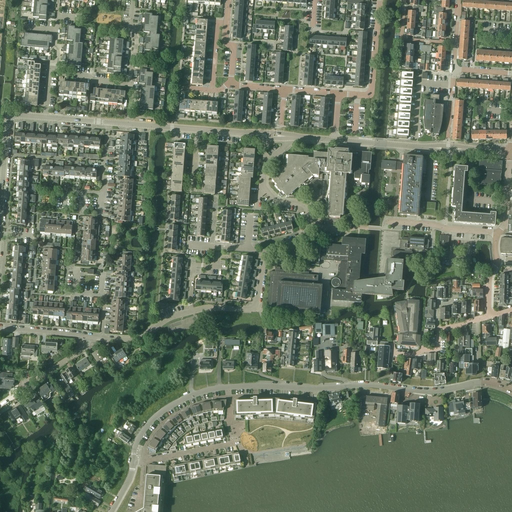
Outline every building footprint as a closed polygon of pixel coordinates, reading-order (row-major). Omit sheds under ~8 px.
[(357,4),(357,9),(357,10),(365,11),(366,5),(363,5),(360,4),(360,0),(357,0),(357,4)] [(414,6),(414,9),(423,9),(423,6),(417,6),(417,0),(411,0),(411,3),(411,5),(414,6)] [(326,1),(326,7),(334,8),(334,9),(338,9),(338,7),(334,6),(334,3),(335,2),(326,1)] [(326,7),(326,13),(334,14),(333,15),(338,15),(338,13),(334,12),(334,9),(334,8),(326,7)] [(357,11),(356,16),(365,17),(365,11),(357,10),(357,9),(353,9),(352,11),(357,11)] [(408,17),(415,18),(415,12),(422,12),(423,9),(414,9),(413,11),(408,11),(408,12),(409,12),(409,14),(408,14),(408,17)] [(434,10),(433,13),(434,13),(434,15),(436,15),(436,20),(439,20),(446,20),(445,20),(445,17),(446,17),(446,14),(443,14),(443,11),(437,10),(434,10)] [(333,18),(333,15),(334,14),(326,13),(325,19),(333,20),(333,21),(337,21),(337,19),(333,18)] [(145,14),(145,18),(152,19),(152,21),(158,22),(158,17),(152,17),(152,14),(145,14)] [(356,22),(356,23),(364,23),(365,17),(356,16),(352,15),(352,17),(356,18),(356,22)] [(253,25),(253,34),(256,34),(256,29),(261,29),(261,34),(263,34),(263,30),(264,22),(257,21),(256,25),(253,25)] [(364,30),(364,23),(356,23),(356,22),(352,21),(351,24),(356,24),(355,29),(364,30)] [(70,45),(68,68),(74,68),(75,66),(81,66),(83,44),(80,44),(81,30),(75,30),(75,27),(68,27),(67,40),(73,41),(73,45),(70,45)] [(309,44),(309,48),(311,48),(311,44),(315,44),(316,44),(317,36),(310,36),(310,44),(309,44)] [(315,44),(315,48),(316,49),(317,49),(317,45),(321,45),(322,45),(323,37),(317,36),(316,44),(315,44)] [(111,37),(107,73),(114,74),(113,76),(120,77),(123,40),(117,40),(117,38),(111,37)] [(321,45),(321,49),(323,49),(323,45),(327,45),(328,45),(329,37),(323,37),(322,45),(321,45)] [(327,45),(327,49),(329,50),(329,46),(333,46),(334,46),(335,38),(329,37),(328,45),(327,45)] [(354,37),(354,39),(358,40),(358,43),(358,45),(366,45),(367,39),(358,39),(358,37),(354,37)] [(333,46),(333,50),(335,50),(335,46),(339,46),(339,47),(339,46),(340,46),(341,38),(335,38),(334,46),(333,46)] [(339,47),(338,50),(341,51),(341,46),(346,47),(347,39),(341,38),(340,46),(339,46),(339,47)] [(284,46),(283,51),(292,52),(292,44),(284,44),(280,43),(280,46),(284,46)] [(354,43),(354,45),(358,46),(358,49),(358,50),(366,51),(366,45),(358,45),(358,43),(354,43)] [(354,49),(353,51),(357,52),(357,55),(357,56),(365,57),(366,51),(358,50),(358,49),(354,49)] [(277,55),(276,58),(276,59),(284,60),(285,54),(277,53),(277,52),(273,52),(272,54),(277,55)] [(483,60),(484,60),(485,53),(477,52),(476,61),(477,60),(479,60),(479,61),(483,61),(483,60)] [(353,56),(353,57),(357,58),(357,61),(357,62),(365,63),(365,57),(357,56),(357,55),(353,55),(353,56)] [(353,61),(352,63),(356,64),(356,67),(356,69),(364,69),(365,63),(357,62),(357,61),(353,61)] [(29,62),(28,66),(35,67),(35,69),(41,70),(41,65),(35,64),(35,62),(29,62)] [(275,70),(275,71),(283,72),(284,66),(276,65),(276,64),(272,64),(271,66),(276,67),(275,70)] [(352,67),(352,69),(356,70),(356,73),(356,74),(364,75),(364,69),(356,69),(356,67),(352,67)] [(275,73),(275,76),(275,78),(283,78),(283,72),(275,71),(275,70),(271,70),(271,72),(275,73)] [(401,72),(400,81),(411,82),(412,79),(413,79),(413,73),(401,72)] [(352,73),(351,75),(355,76),(355,79),(355,81),(363,81),(364,75),(356,74),(356,73),(352,73)] [(275,79),(274,82),(274,83),(282,84),(283,78),(275,78),(275,76),(271,76),(271,78),(275,79)] [(345,86),(345,87),(353,88),(353,87),(353,86),(355,87),(363,87),(363,81),(355,81),(355,79),(351,79),(351,81),(355,82),(355,84),(353,84),(346,84),(345,86)] [(400,81),(399,89),(411,90),(411,87),(412,87),(413,82),(411,82),(400,81)] [(59,95),(64,95),(64,89),(66,89),(67,82),(62,82),(62,88),(59,88),(59,95)] [(91,95),(91,102),(95,102),(96,95),(98,96),(99,89),(94,89),(93,95),(91,95)] [(399,89),(399,97),(410,98),(410,95),(411,95),(412,90),(411,90),(399,89)] [(110,97),(109,103),(113,104),(114,97),(116,97),(117,91),(112,90),(112,97),(110,97)] [(118,98),(118,104),(122,104),(123,98),(125,98),(126,92),(121,91),(120,98),(118,98)] [(433,135),(438,135),(439,132),(440,128),(441,124),(440,124),(440,122),(442,122),(442,118),(443,115),(443,112),(443,105),(438,105),(439,96),(430,95),(430,99),(433,99),(433,101),(425,100),(424,107),(426,107),(426,110),(424,110),(424,114),(424,117),(425,117),(425,119),(424,119),(424,124),(425,127),(425,130),(431,131),(431,132),(431,129),(433,129),(432,135),(433,135)] [(321,99),(321,103),(321,104),(329,105),(329,99),(322,98),(322,97),(313,97),(313,99),(321,99)] [(399,97),(398,105),(410,106),(410,103),(411,104),(411,98),(410,98),(399,97)] [(263,105),(263,106),(271,107),(272,101),(264,100),(264,99),(260,98),(260,101),(264,101),(263,105)] [(213,103),(212,113),(217,114),(218,110),(220,110),(221,104),(218,104),(218,103),(215,103),(213,103)] [(320,106),(320,109),(320,110),(328,111),(329,105),(321,104),(321,103),(317,103),(316,105),(320,106)] [(263,111),(263,112),(271,112),(271,107),(263,106),(263,105),(259,104),(259,107),(263,107),(263,111)] [(398,105),(397,114),(409,114),(409,112),(410,112),(411,106),(410,106),(398,105)] [(320,115),(320,116),(328,117),(328,111),(320,110),(320,109),(316,109),(316,111),(320,111),(320,115)] [(262,117),(262,118),(271,119),(271,112),(263,112),(263,111),(259,110),(259,113),(263,113),(262,117)] [(397,114),(397,122),(408,123),(408,120),(410,120),(410,115),(409,114),(397,114)] [(270,125),(271,119),(262,118),(262,117),(258,116),(258,119),(262,119),(262,124),(270,125)] [(319,124),(319,128),(327,129),(327,123),(319,122),(319,121),(315,121),(315,123),(319,124)] [(397,122),(396,130),(408,131),(408,128),(409,128),(409,123),(408,123),(397,122)] [(407,139),(407,136),(408,136),(409,131),(408,131),(396,130),(396,138),(407,139)] [(276,177),(273,180),(277,185),(276,186),(281,192),(282,191),(287,197),(304,183),(305,185),(308,183),(313,179),(311,177),(313,175),(319,176),(319,177),(322,177),(323,174),(331,174),(328,215),(332,215),(332,218),(340,218),(340,216),(343,216),(345,197),(346,197),(347,185),(346,185),(347,174),(354,175),(354,179),(362,179),(361,183),(369,184),(370,175),(369,175),(369,170),(370,170),(372,153),(328,149),(328,153),(314,152),(314,159),(310,158),(308,158),(308,157),(284,155),(283,164),(285,167),(274,176),(276,177)] [(382,160),(381,169),(384,169),(385,169),(391,170),(392,170),(395,170),(395,169),(403,170),(403,172),(403,174),(402,174),(402,178),(403,178),(403,181),(402,181),(402,185),(402,188),(401,188),(401,192),(402,192),(402,195),(401,195),(401,199),(401,201),(400,201),(400,206),(401,206),(401,208),(400,208),(399,215),(407,216),(410,216),(418,216),(418,214),(421,214),(422,214),(422,216),(424,216),(426,216),(427,216),(435,216),(435,217),(435,210),(436,203),(430,203),(425,202),(423,202),(423,209),(419,208),(421,170),(421,167),(422,168),(422,163),(421,163),(422,161),(423,157),(413,156),(404,155),(403,164),(401,164),(401,162),(398,162),(398,164),(396,163),(396,161),(385,161),(382,160)] [(500,186),(502,162),(480,160),(478,184),(492,186),(500,186)] [(455,207),(455,213),(454,219),(454,220),(454,223),(495,226),(496,213),(490,213),(490,215),(461,213),(461,211),(464,172),(467,172),(467,167),(455,167),(456,167),(456,171),(455,171),(454,178),(455,178),(455,182),(454,182),(454,183),(455,183),(455,187),(453,187),(453,194),(454,194),(454,198),(453,198),(452,199),(454,200),(453,203),(452,203),(452,207),(455,207)] [(91,174),(91,178),(96,178),(96,180),(99,181),(100,172),(97,171),(97,169),(92,169),(91,174)] [(118,173),(117,176),(125,176),(124,179),(130,179),(131,171),(122,171),(122,173),(118,173)] [(173,195),(172,201),(180,202),(180,203),(184,204),(184,202),(180,201),(180,196),(173,195)] [(172,201),(172,208),(180,209),(179,210),(183,210),(184,208),(179,208),(180,203),(180,202),(172,201)] [(172,208),(171,214),(179,215),(179,216),(183,216),(183,214),(179,214),(179,210),(180,209),(172,208)] [(224,210),(224,217),(232,217),(231,218),(235,219),(236,217),(232,217),(232,214),(235,214),(236,210),(228,209),(228,211),(224,210)] [(178,220),(179,216),(179,215),(171,214),(171,220),(178,221),(178,222),(182,222),(183,220),(178,220)] [(117,218),(116,220),(118,221),(118,223),(123,223),(123,221),(130,222),(130,216),(121,215),(121,216),(121,218),(118,217),(117,218)] [(344,220),(344,221),(348,225),(353,221),(349,216),(344,220)] [(84,222),(84,225),(88,225),(97,225),(97,220),(94,220),(94,217),(89,217),(89,219),(89,222),(85,221),(84,222)] [(273,227),(275,234),(282,233),(280,225),(279,221),(277,221),(279,226),(274,227),(273,227)] [(223,223),(223,229),(231,230),(231,231),(234,231),(235,229),(231,229),(231,225),(231,224),(223,223)] [(170,225),(170,231),(178,232),(177,233),(181,234),(182,231),(178,231),(178,226),(170,225)] [(193,228),(193,230),(197,231),(196,236),(204,237),(205,229),(197,228),(193,228)] [(170,231),(169,238),(177,238),(177,239),(177,240),(181,240),(181,238),(177,237),(177,233),(178,232),(170,231)] [(501,254),(501,256),(511,256),(511,235),(503,235),(502,237),(501,240),(500,242),(500,244),(500,247),(500,249),(500,251),(501,254)] [(230,237),(230,236),(222,236),(222,242),(230,242),(229,243),(234,244),(234,242),(230,241),(230,237)] [(440,236),(439,249),(439,250),(448,250),(448,247),(450,247),(450,242),(448,242),(449,236),(440,236)] [(313,243),(311,265),(312,265),(319,265),(319,260),(341,262),(341,264),(339,264),(339,266),(338,266),(338,272),(340,272),(340,273),(340,274),(339,275),(338,276),(337,279),(336,279),(335,279),(334,279),(333,280),(332,281),(332,282),(331,283),(331,284),(332,284),(332,285),(332,286),(333,286),(333,287),(334,287),(334,288),(334,290),(333,290),(332,296),(332,299),(332,301),(333,301),(343,302),(355,303),(361,303),(362,296),(362,295),(364,295),(375,296),(376,296),(392,297),(393,297),(392,290),(401,291),(404,291),(404,282),(402,281),(404,261),(400,261),(387,260),(386,276),(378,278),(376,278),(363,281),(360,281),(359,281),(361,254),(362,254),(365,254),(366,240),(349,238),(347,238),(342,238),(342,245),(328,244),(327,244),(327,246),(321,245),(321,244),(313,243)] [(412,258),(413,252),(411,252),(412,249),(413,249),(424,250),(424,248),(428,249),(429,240),(425,240),(425,239),(408,238),(408,243),(407,243),(407,244),(405,244),(405,251),(393,251),(393,256),(412,258)] [(176,245),(177,244),(169,244),(168,250),(176,251),(176,252),(180,252),(180,250),(176,250),(176,245)] [(118,259),(118,261),(122,261),(131,262),(131,256),(132,252),(123,252),(123,256),(122,258),(119,258),(118,259)] [(81,261),(81,264),(88,265),(88,261),(94,262),(94,256),(86,256),(86,258),(82,258),(81,258),(81,261)] [(267,308),(267,309),(277,309),(277,311),(321,315),(323,286),(318,285),(319,276),(280,273),(280,270),(276,270),(276,272),(274,272),(270,272),(269,287),(270,287),(268,308),(267,308)] [(452,287),(452,293),(456,293),(456,294),(458,294),(458,293),(460,293),(460,291),(466,291),(466,286),(460,286),(459,286),(459,281),(453,281),(453,287),(452,287)] [(40,291),(48,291),(48,293),(52,294),(53,293),(53,292),(54,292),(55,286),(45,286),(45,288),(41,288),(40,291)] [(445,299),(446,289),(437,288),(437,299),(445,299)] [(114,297),(113,300),(116,300),(120,300),(121,298),(125,298),(128,298),(128,293),(120,292),(120,294),(116,294),(115,295),(115,297),(114,297)] [(112,303),(111,305),(116,305),(125,306),(125,298),(121,298),(120,300),(116,300),(116,302),(113,302),(112,303)] [(425,307),(424,317),(426,317),(427,317),(427,314),(433,314),(434,314),(434,310),(435,310),(435,301),(428,300),(427,308),(425,307)] [(29,312),(33,313),(33,315),(39,315),(39,306),(37,306),(37,302),(36,301),(34,301),(34,303),(30,303),(29,312)] [(419,348),(420,336),(417,335),(419,301),(408,301),(408,302),(396,304),(397,309),(396,309),(400,336),(398,335),(397,346),(419,348)] [(471,304),(471,312),(474,312),(474,311),(483,311),(483,301),(474,301),(474,304),(471,304)] [(470,313),(470,303),(462,303),(461,313),(470,313)] [(452,306),(452,314),(452,317),(456,317),(456,314),(460,314),(461,305),(456,305),(456,306),(452,306)] [(65,308),(64,317),(67,317),(67,320),(72,321),(73,312),(72,312),(71,312),(71,308),(70,307),(68,307),(67,309),(65,308)] [(449,319),(449,309),(441,308),(440,319),(449,319)] [(426,317),(425,328),(426,328),(434,328),(435,321),(430,320),(431,318),(427,317),(426,317)] [(331,325),(322,325),(323,336),(325,336),(332,336),(331,325)] [(468,332),(466,327),(459,329),(459,338),(458,338),(458,346),(458,356),(459,356),(472,356),(472,348),(470,348),(471,347),(471,335),(469,335),(468,332)] [(366,334),(365,337),(369,337),(369,336),(377,337),(378,329),(370,329),(369,334),(366,334)] [(496,340),(496,348),(502,349),(503,349),(507,349),(509,330),(504,330),(503,336),(502,340),(497,339),(496,340)] [(267,332),(266,341),(270,341),(269,343),(275,344),(276,342),(277,336),(273,336),(273,333),(267,332)] [(368,338),(367,345),(376,346),(377,337),(369,336),(369,337),(369,338),(368,338)] [(3,339),(2,356),(11,356),(12,348),(18,348),(19,339),(15,338),(12,338),(12,339),(12,340),(3,339)] [(41,350),(41,354),(50,354),(50,350),(50,349),(57,350),(57,345),(58,345),(58,344),(57,344),(57,341),(46,340),(46,345),(42,345),(41,350)] [(379,346),(378,368),(388,369),(389,347),(388,347),(388,343),(380,342),(380,346),(379,346)] [(21,347),(21,348),(22,348),(21,353),(21,356),(30,356),(30,353),(34,354),(34,357),(37,357),(37,350),(34,350),(35,346),(22,345),(22,347),(21,347)] [(100,349),(92,354),(97,362),(105,357),(100,349)] [(114,354),(116,357),(113,358),(116,363),(122,359),(124,361),(125,362),(127,360),(128,359),(126,357),(122,349),(114,354)] [(262,360),(262,363),(263,363),(263,372),(271,373),(272,359),(273,359),(273,355),(275,356),(276,355),(278,355),(278,358),(280,358),(280,351),(276,351),(275,351),(273,351),(264,350),(263,355),(267,355),(266,360),(262,360)] [(326,372),(337,372),(336,350),(325,351),(326,372)] [(350,353),(350,367),(351,368),(351,367),(357,368),(357,363),(359,363),(360,351),(354,350),(351,350),(350,353)] [(257,371),(258,355),(247,354),(246,370),(257,371)] [(459,356),(458,356),(458,369),(465,369),(465,375),(467,375),(468,376),(474,376),(475,372),(477,372),(477,365),(468,365),(468,356),(472,356),(459,356)] [(412,360),(411,369),(419,370),(421,358),(413,357),(412,360)] [(86,358),(76,365),(80,371),(90,365),(86,358)] [(405,358),(403,375),(411,376),(411,369),(412,360),(409,360),(409,359),(405,358)] [(211,360),(200,360),(200,370),(211,370),(211,360)] [(223,362),(223,370),(233,370),(234,362),(223,362)] [(437,374),(443,374),(443,373),(446,373),(446,365),(443,365),(443,362),(437,362),(437,374)] [(492,366),(491,368),(489,368),(488,372),(491,372),(490,378),(497,378),(498,367),(492,366)] [(64,374),(61,376),(66,384),(69,382),(68,381),(77,375),(74,371),(73,369),(72,367),(65,371),(67,374),(65,375),(64,374)] [(0,372),(0,377),(1,378),(0,388),(3,388),(11,389),(11,387),(14,387),(14,379),(12,379),(12,373),(0,372)] [(435,385),(445,384),(444,374),(443,374),(434,375),(435,385)] [(37,390),(42,397),(41,398),(44,402),(50,398),(50,394),(55,390),(52,385),(48,387),(46,384),(42,387),(43,388),(38,391),(37,390)] [(340,393),(328,396),(330,404),(335,403),(335,404),(335,405),(337,404),(337,403),(342,402),(340,393)] [(391,394),(389,410),(397,411),(398,406),(399,395),(398,394),(397,394),(396,393),(395,394),(392,394),(391,394)] [(471,408),(474,408),(474,407),(477,407),(477,408),(481,408),(480,393),(473,393),(473,402),(470,402),(471,408)] [(366,396),(365,410),(377,411),(375,426),(384,427),(387,398),(366,396)] [(253,400),(234,400),(235,410),(235,416),(275,415),(314,420),(316,404),(315,404),(313,404),(311,404),(297,402),(297,400),(295,399),(293,399),(293,401),(275,399),(257,400),(257,398),(253,398),(253,400)] [(26,404),(24,405),(25,408),(27,406),(28,408),(31,407),(33,410),(33,411),(34,412),(36,415),(42,411),(42,412),(46,410),(44,407),(40,400),(36,402),(35,403),(33,399),(25,404),(26,404)] [(449,403),(450,413),(450,415),(466,413),(465,410),(466,410),(466,407),(465,407),(464,402),(459,402),(459,399),(452,400),(452,403),(449,403)] [(217,401),(218,411),(223,411),(224,407),(225,407),(226,402),(223,402),(223,401),(217,401)] [(195,406),(198,415),(203,413),(201,406),(200,404),(195,406)] [(420,405),(410,404),(410,405),(407,405),(407,407),(398,406),(397,411),(397,423),(396,423),(407,424),(406,424),(407,420),(408,421),(419,422),(419,421),(420,405)] [(189,408),(193,417),(198,415),(195,406),(192,407),(189,408)] [(17,407),(8,413),(13,421),(22,416),(25,420),(28,418),(24,412),(21,414),(17,407)] [(184,410),(188,419),(193,417),(189,408),(184,410)] [(426,409),(425,415),(425,416),(434,417),(434,421),(443,421),(442,408),(434,408),(434,409),(426,409)] [(179,413),(184,422),(188,419),(184,410),(181,412),(179,413)] [(129,419),(138,425),(142,419),(133,413),(129,419)] [(174,416),(180,424),(184,422),(179,413),(174,416)] [(170,420),(175,427),(180,424),(174,416),(171,418),(172,418),(170,420)] [(165,424),(172,431),(175,427),(170,420),(165,424)] [(124,434),(125,432),(130,436),(136,427),(128,422),(124,428),(123,429),(122,429),(120,431),(124,434)] [(161,428),(168,434),(172,431),(165,424),(163,426),(161,428)] [(168,434),(161,428),(157,432),(165,438),(168,434)] [(215,439),(215,441),(220,440),(219,438),(223,438),(222,435),(224,435),(223,429),(214,431),(215,439)] [(208,441),(208,442),(212,441),(212,440),(215,439),(214,431),(206,433),(208,441)] [(117,436),(119,438),(127,444),(131,438),(122,433),(120,432),(117,436)] [(154,437),(161,442),(165,438),(157,432),(155,434),(155,435),(154,437)] [(201,442),(200,442),(201,444),(205,443),(205,441),(208,441),(206,433),(199,434),(201,442)] [(193,444),(193,445),(198,444),(197,443),(200,442),(201,442),(199,434),(192,435),(193,444)] [(190,444),(193,444),(192,435),(184,437),(186,447),(190,446),(190,444)] [(150,441),(159,447),(161,442),(154,437),(150,441)] [(156,451),(159,447),(150,441),(149,444),(146,449),(148,450),(147,455),(156,454),(156,453),(155,453),(156,451)] [(223,456),(226,467),(233,465),(230,452),(227,453),(227,455),(223,456)] [(230,452),(233,465),(240,464),(240,461),(242,460),(242,461),(242,460),(239,453),(234,454),(234,452),(230,452)] [(209,459),(211,470),(218,468),(216,455),(212,456),(213,458),(209,459)] [(216,455),(218,468),(226,467),(223,456),(219,457),(219,455),(216,455)] [(194,462),(196,472),(204,471),(201,458),(198,459),(198,461),(194,462)] [(201,458),(204,471),(211,470),(209,459),(205,460),(204,458),(201,458)] [(179,465),(181,475),(189,474),(186,461),(183,462),(183,464),(179,465)] [(186,461),(189,474),(196,472),(194,462),(190,463),(190,461),(186,461)] [(162,511),(166,466),(148,464),(147,484),(146,484),(145,489),(146,489),(145,508),(140,511),(139,511),(162,511)] [(174,477),(181,475),(179,465),(175,465),(175,464),(171,464),(174,477)] [(89,485),(85,491),(99,499),(103,492),(89,485)] [(87,494),(84,499),(98,506),(101,502),(87,494)] [(43,511),(44,510),(41,510),(42,504),(36,503),(36,509),(36,510),(35,511),(43,511)]
